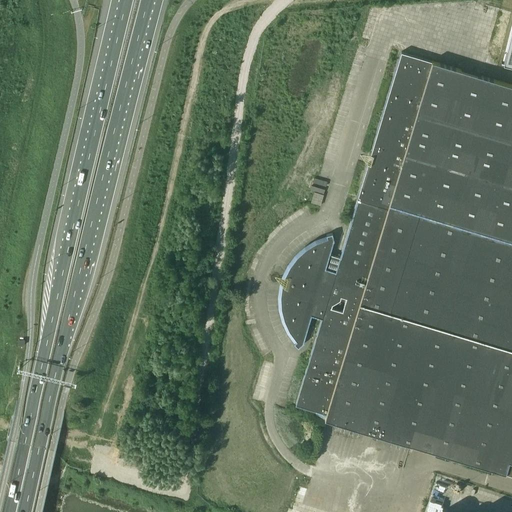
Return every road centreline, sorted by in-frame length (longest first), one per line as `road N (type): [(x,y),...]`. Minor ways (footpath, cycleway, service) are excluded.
road 1 (track): [(286,0),(259,25),(249,48),(185,476),(175,496),(86,451)]
road 2 (motorway): [(23,511),(148,0)]
road 3 (motorway): [(126,0),(8,511)]
road 4 (track): [(0,470),(24,485),(54,483),(174,387),(205,347)]
